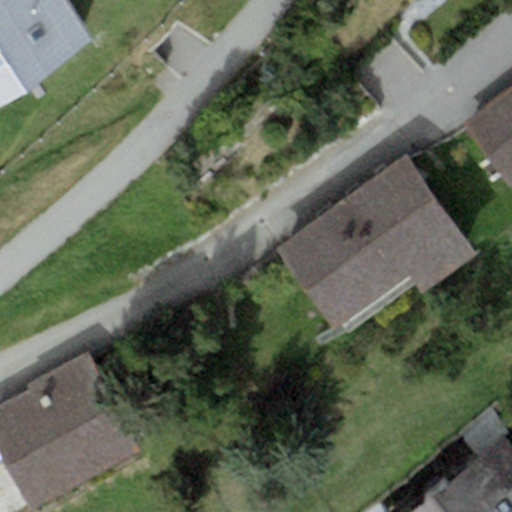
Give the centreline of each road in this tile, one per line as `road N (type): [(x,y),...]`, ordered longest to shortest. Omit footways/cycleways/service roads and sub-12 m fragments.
road 1 (residential): [(511,26),(265,226),(197,271),(0,372)]
road 2 (residential): [(272,0),(148,143),(0,273)]
